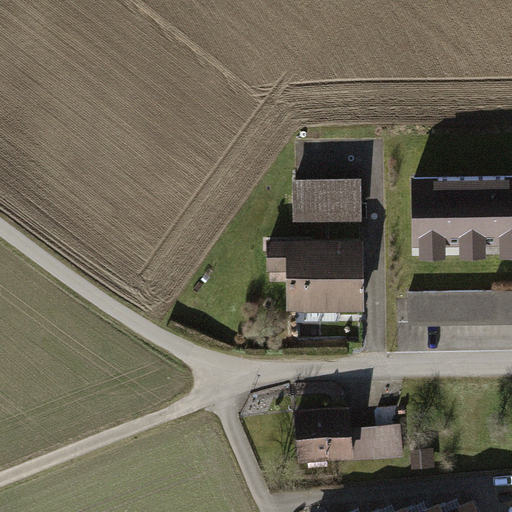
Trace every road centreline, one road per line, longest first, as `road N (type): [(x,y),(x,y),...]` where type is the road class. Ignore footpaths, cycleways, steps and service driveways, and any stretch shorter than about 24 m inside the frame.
road 1 (residential): [(238,369),(511,365)]
road 2 (track): [(238,369),(0,469)]
road 3 (residential): [(264,502),(474,481),(500,498),(503,511)]
road 4 (residential): [(238,369),(226,402),(264,502)]
